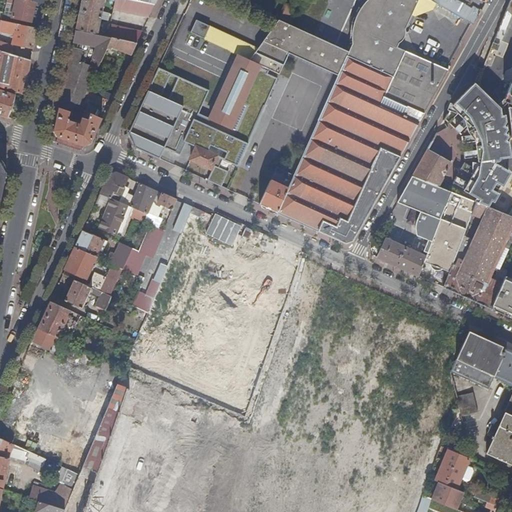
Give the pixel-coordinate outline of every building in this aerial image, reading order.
[(7,0),(4,16),(11,17),(15,0),(7,0)] [(35,1),(29,0),(15,0),(11,17),(31,22),(35,1)] [(82,0),(76,30),(98,35),(101,18),(109,20),(110,12),(103,11),(105,0),(82,0)] [(133,0),(115,0),(114,9),(149,17),(155,5),(133,0)] [(232,147),(225,161),(238,167),(248,144),(243,142),(246,135),(265,105),(277,79),(267,74),(268,71),(279,75),(288,55),(338,77),(318,121),(293,176),(291,182),(287,189),(277,212),(345,243),(353,241),(424,114),(385,96),(405,50),(397,47),(399,43),(403,40),(404,37),(406,29),(405,28),(411,16),(417,0),(431,0),(432,0),(431,0),(367,0),(365,2),(358,12),(352,33),(353,43),(349,52),(289,25),(279,20),(258,49),(209,27),(203,40),(221,48),(237,56),(268,70),(239,132),(232,147)] [(437,3),(432,0),(431,0),(417,0),(411,16),(414,18),(432,11),(437,3)] [(284,5),(278,19),(279,20),(289,25),(296,10),(284,5)] [(474,24),(479,16),(467,10),(463,18),(474,24)] [(1,20),(0,20),(0,31),(15,35),(13,44),(33,48),(37,28),(1,20)] [(189,34),(203,40),(209,27),(195,21),(189,34)] [(112,38),(137,43),(142,31),(110,24),(107,37),(112,38)] [(101,62),(102,60),(104,54),(106,50),(108,45),(112,38),(107,37),(98,35),(76,30),(73,41),(96,46),(93,58),(101,62)] [(108,45),(132,54),(137,43),(112,38),(108,45)] [(0,50),(10,54),(13,47),(0,42),(0,50)] [(72,47),(69,59),(79,61),(82,49),(72,47)] [(10,54),(0,50),(0,87),(23,95),(31,60),(10,54)] [(104,54),(102,60),(113,65),(116,58),(108,54),(109,52),(106,50),(104,54)] [(448,69),(405,50),(385,96),(424,114),(448,69)] [(225,161),(232,147),(239,132),(268,70),(237,56),(231,70),(219,97),(209,118),(211,119),(197,148),(196,147),(190,159),(210,169),(212,165),(214,166),(207,181),(214,184),(221,169),(219,168),(222,160),(225,161)] [(69,59),(59,108),(74,113),(77,114),(83,99),(88,90),(99,65),(97,65),(79,61),(69,59)] [(187,108),(198,85),(159,67),(129,130),(128,130),(128,133),(128,135),(130,136),(133,144),(132,145),(133,147),(134,147),(134,149),(135,149),(136,149),(143,152),(150,155),(151,155),(159,159),(164,148),(168,149),(187,108)] [(511,107),(511,106),(511,85),(508,84),(502,98),(505,104),(511,107)] [(211,119),(209,118),(199,114),(209,90),(198,85),(187,108),(168,149),(180,155),(186,142),(196,147),(197,148),(211,119)] [(476,197),(474,201),(476,201),(487,206),(508,171),(503,168),(505,166),(504,164),(503,158),(506,158),(506,156),(501,126),(500,119),(489,120),(488,113),(493,108),(470,87),(449,108),(472,130),(478,165),(464,190),(476,197)] [(0,114),(8,118),(15,96),(0,90),(0,114)] [(88,90),(83,99),(88,102),(92,93),(88,90)] [(74,113),(59,108),(54,131),(57,137),(84,146),(91,143),(102,118),(98,116),(100,112),(99,109),(90,104),(87,106),(85,110),(82,121),(81,121),(79,123),(73,121),(73,119),(69,117),(69,116),(73,116),(74,113)] [(84,146),(57,137),(56,141),(58,142),(59,144),(78,150),(80,149),(82,150),(84,146)] [(427,148),(412,176),(438,186),(451,162),(427,148)] [(228,172),(221,169),(214,184),(222,187),(228,172)] [(109,175),(100,194),(111,198),(114,192),(117,193),(120,187),(124,189),(129,178),(116,172),(109,175)] [(291,182),(293,176),(286,172),(283,178),(291,182)] [(427,253),(450,191),(438,186),(412,176),(397,202),(419,214),(414,223),(413,224),(413,225),(413,227),(413,229),(413,231),(414,232),(415,234),(416,236),(427,240),(423,252),(427,253)] [(259,205),(277,212),(287,189),(281,186),(279,189),(276,187),(278,184),(271,181),(259,205)] [(147,214),(157,191),(140,183),(130,206),(136,209),(146,214),(147,214)] [(450,191),(427,253),(425,257),(424,261),(425,262),(426,260),(427,260),(427,259),(433,262),(434,263),(433,265),(439,268),(440,265),(441,266),(442,265),(448,267),(447,268),(449,269),(448,271),(449,271),(454,258),(462,236),(463,235),(471,212),(473,209),(476,201),(474,201),(450,191)] [(172,211),(177,200),(162,193),(158,204),(172,211)] [(100,194),(97,201),(108,206),(100,228),(116,234),(125,213),(124,213),(127,205),(128,205),(111,198),(100,194)] [(487,206),(476,201),(473,209),(471,212),(482,217),(473,239),(463,262),(454,258),(449,271),(443,288),(490,309),(494,301),(504,279),(507,271),(500,267),(496,276),(491,274),(496,265),(498,266),(501,258),(499,257),(508,238),(511,240),(511,215),(508,214),(487,206)] [(189,216),(193,207),(184,203),(173,230),(181,234),(189,216)] [(144,220),(146,215),(146,214),(136,209),(133,215),(144,220)] [(123,269),(136,275),(145,254),(152,257),(164,231),(150,225),(138,251),(132,248),(123,269)] [(75,248),(96,257),(103,241),(83,231),(75,248)] [(473,239),(463,235),(462,236),(454,258),(463,262),(473,239)] [(385,238),(376,257),(418,276),(424,261),(425,257),(385,238)] [(511,243),(511,240),(508,238),(499,257),(501,258),(498,266),(500,267),(511,243)] [(113,265),(123,269),(132,248),(123,244),(113,265)] [(75,248),(65,269),(86,279),(87,277),(89,278),(90,275),(88,274),(96,257),(75,248)] [(105,274),(110,263),(103,260),(99,271),(105,274)] [(496,276),(500,267),(498,266),(496,265),(491,274),(496,276)] [(162,281),(167,269),(160,266),(155,278),(162,281)] [(105,311),(112,297),(110,296),(103,293),(74,279),(64,300),(82,309),(90,292),(100,296),(96,306),(105,311)] [(490,309),(511,318),(511,283),(504,279),(494,301),(490,309)] [(103,293),(110,296),(113,291),(105,288),(103,293)] [(131,306),(148,314),(154,299),(137,292),(131,306)] [(56,337),(58,339),(71,311),(50,301),(37,329),(56,337)] [(101,331),(104,326),(75,313),(73,318),(101,331)] [(31,342),(50,350),(56,337),(37,329),(31,342)] [(511,351),(469,332),(452,372),(489,390),(494,378),(511,385),(511,396),(495,434),(493,433),(491,437),(493,438),(486,453),(511,464),(511,351)] [(57,353),(63,341),(58,339),(56,337),(50,350),(57,353)] [(473,393),(456,397),(457,399),(464,430),(480,426),(473,393)] [(46,475),(52,462),(46,459),(43,466),(26,458),(29,451),(0,438),(0,456),(8,458),(17,460),(46,475)] [(448,450),(436,479),(457,488),(461,479),(466,465),(469,459),(448,450)] [(43,466),(46,459),(35,454),(29,451),(26,458),(43,466)] [(0,488),(2,489),(8,458),(0,456),(0,488)] [(472,467),(466,465),(461,479),(467,481),(470,480),(473,471),(472,467)] [(74,489),(80,474),(69,469),(62,484),(74,489)] [(436,479),(435,480),(437,481),(457,489),(457,488),(436,479)] [(437,481),(430,498),(456,509),(463,492),(437,481)] [(40,501),(65,509),(74,489),(62,484),(57,494),(34,487),(30,498),(40,501)] [(496,507),(500,500),(477,489),(474,496),(496,507)] [(36,511),(64,511),(65,509),(40,501),(36,511)]
